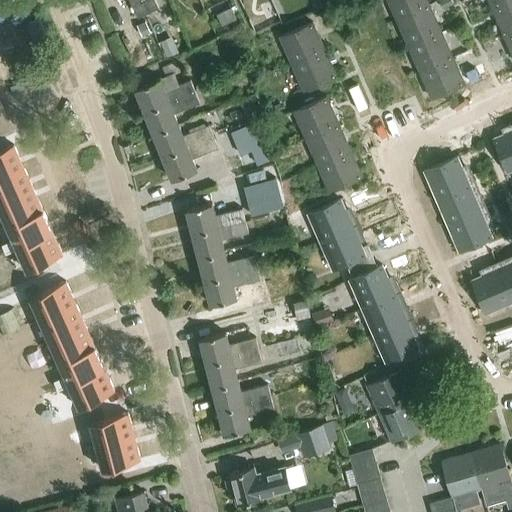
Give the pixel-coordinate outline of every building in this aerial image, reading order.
[(149,12),(143,0),(132,0),(140,17),(149,12)] [(143,0),(149,12),(160,7),(156,0),(143,0)] [(390,0),(398,17),(431,3),(429,0),(390,0)] [(511,0),(506,0),(493,6),(505,32),(511,29),(511,0)] [(431,3),(398,17),(410,44),(442,29),(431,3)] [(232,6),(218,13),(223,25),(237,18),(232,6)] [(152,32),(147,20),(138,25),(144,36),(152,32)] [(280,35),(292,61),(324,47),(313,21),(280,35)] [(442,29),(410,44),(421,70),(454,55),(442,29)] [(173,36),(161,41),(168,56),(180,51),(173,36)] [(324,47),(292,61),(303,88),(336,73),(324,47)] [(465,81),(454,55),(421,70),(433,96),(465,81)] [(192,79),(164,91),(158,78),(135,87),(145,110),(196,88),(192,79)] [(196,88),(145,110),(154,133),(177,123),(173,114),(202,102),(196,88)] [(305,137),(339,121),(327,95),(293,110),(305,137)] [(257,108),(246,112),(249,122),(260,117),(257,108)] [(339,121),(305,137),(317,163),(350,148),(339,121)] [(211,125),(183,136),(177,123),(154,133),(164,155),(215,134),(211,125)] [(510,170),(511,169),(511,132),(496,139),(510,170)] [(215,134),(164,155),(173,178),(196,168),(192,158),(220,147),(215,134)] [(0,178),(16,171),(5,147),(0,149),(0,178)] [(362,175),(350,148),(317,163),(328,190),(362,175)] [(438,196),(470,182),(458,155),(426,169),(438,196)] [(16,171),(0,178),(0,205),(26,193),(16,171)] [(470,182),(438,196),(449,222),(481,208),(470,182)] [(26,193),(0,205),(0,231),(36,215),(26,193)] [(306,211),(318,239),(352,224),(340,196),(306,211)] [(193,232),(247,218),(244,208),(215,215),(212,202),(187,208),(193,232)] [(511,209),(509,204),(498,208),(502,218),(511,213),(511,209)] [(492,235),(481,208),(449,222),(460,249),(492,235)] [(36,215),(0,231),(0,239),(6,254),(46,237),(36,215)] [(199,256),(224,249),(221,239),(250,232),(247,218),(193,232),(199,256)] [(367,245),(362,247),(352,224),(318,239),(330,267),(345,261),(346,262),(352,276),(376,266),(367,245)] [(46,237),(6,254),(17,277),(56,260),(46,237)] [(236,247),(238,256),(261,252),(259,242),(236,247)] [(205,279),(259,266),(256,255),(227,262),(224,249),(199,256),(205,279)] [(511,260),(499,266),(511,295),(511,260)] [(382,263),(376,266),(352,276),(348,278),(360,306),(394,291),(382,263)] [(259,266),(205,279),(211,303),(236,297),(233,286),(262,279),(259,266)] [(486,311),(511,299),(511,295),(499,266),(472,278),(486,311)] [(35,324),(73,305),(63,282),(24,300),(35,324)] [(406,318),(394,291),(360,306),(372,333),(406,318)] [(307,300),(292,303),(296,319),(311,316),(307,300)] [(73,305),(35,324),(44,346),(83,327),(73,305)] [(330,307),(313,312),(317,326),(334,320),(330,307)] [(406,318),(372,333),(385,361),(419,346),(406,318)] [(83,327),(44,346),(54,368),(93,349),(83,327)] [(257,337),(229,345),(225,330),(200,337),(207,363),(260,349),(257,337)] [(93,349),(54,368),(64,388),(103,371),(93,349)] [(260,349),(207,363),(213,386),(238,380),(235,368),(263,361),(260,349)] [(367,382),(379,409),(413,394),(401,367),(367,382)] [(103,371),(64,388),(74,412),(113,394),(103,371)] [(269,384),(241,392),(238,380),(213,386),(219,410),(273,396),(269,384)] [(346,387),(336,391),(345,413),(356,408),(346,387)] [(413,394),(379,409),(391,436),(425,422),(413,394)] [(273,396),(219,410),(225,432),(250,425),(247,415),(276,408),(273,396)] [(95,453),(134,441),(126,415),(87,427),(95,453)] [(251,429),(255,441),(280,433),(276,421),(251,429)] [(324,423),(297,432),(305,455),(332,446),(324,423)] [(134,441),(95,453),(102,476),(140,464),(134,441)] [(511,476),(502,442),(473,450),(483,485),(488,503),(507,498),(509,506),(511,505),(511,476)] [(355,469),(377,462),(373,447),(351,453),(355,469)] [(477,487),(483,485),(473,450),(443,458),(454,494),(455,494),(459,507),(481,500),(477,487)] [(377,462),(355,469),(358,481),(381,474),(377,462)] [(261,493),(281,489),(292,486),(286,464),(258,471),(256,464),(229,470),(230,474),(227,475),(225,477),(227,485),(230,487),(233,486),(237,501),(262,495),(261,493)] [(381,474),(358,481),(362,492),(384,486),(381,474)] [(384,486),(362,492),(365,504),(388,497),(384,486)] [(140,492),(117,498),(120,511),(155,511),(152,511),(144,511),(144,507),(150,506),(146,491),(140,492)] [(333,495),(296,503),(298,511),(330,511),(337,511),(333,495)] [(431,500),(433,510),(453,505),(450,495),(431,500)] [(388,497),(365,504),(367,511),(379,511),(391,509),(388,497)] [(72,511),(70,503),(35,511),(72,511)]
